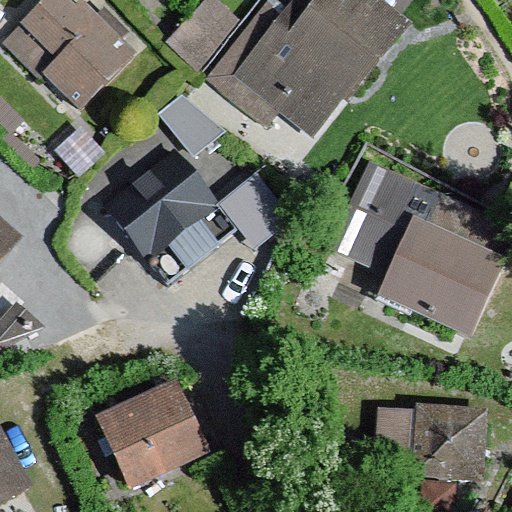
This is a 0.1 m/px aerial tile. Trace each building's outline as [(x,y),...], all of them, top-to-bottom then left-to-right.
[(64,0),(52,0),(5,46),(69,113),(123,61),(64,0)] [(205,0),(166,51),(197,75),(239,22),(210,0),(205,0)] [(408,28),(372,0),(319,0),(299,27),(269,4),(208,82),(305,159),(408,28)] [(162,112),(202,142),(221,118),(181,87),(162,112)] [(103,212),(149,268),(221,210),(176,153),(103,212)] [(0,281),(30,247),(0,220),(0,281)] [(403,233),(371,309),(465,348),(497,272),(403,233)] [(489,411),(364,403),(360,470),(485,477),(489,411)] [(178,406),(115,429),(137,490),(200,467),(178,406)] [(0,465),(0,511),(1,511),(20,503),(0,465)]
